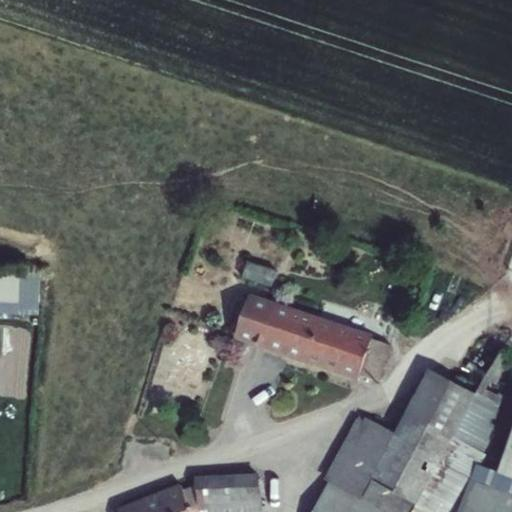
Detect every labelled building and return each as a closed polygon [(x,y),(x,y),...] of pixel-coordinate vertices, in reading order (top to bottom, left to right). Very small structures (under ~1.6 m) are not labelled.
[(43,275),(0,271),(0,315),(40,318),(43,275)] [(374,340),(375,336),(252,295),(236,340),(256,347),(258,344),(262,346),(261,349),(360,382),(361,377),(374,340)] [(374,340),(361,377),(381,383),(393,347),(374,340)] [(511,356),(503,351),(478,394),(503,407),(511,387),(511,386),(509,385),(511,379),(511,356)] [(330,483),(385,511),(460,511),(472,480),(476,481),(489,457),(486,453),(505,413),(501,411),(503,407),(478,394),(431,371),(397,434),(363,416),(325,481),(330,483)] [(511,443),(500,476),(511,480),(511,443)] [(263,511),(261,475),(196,478),(196,486),(183,490),(191,511),(263,511)] [(460,511),(511,511),(511,494),(476,481),(472,480),(460,511)] [(385,511),(330,483),(315,511),(385,511)] [(182,485),(118,511),(191,511),(183,490),(182,485)]
